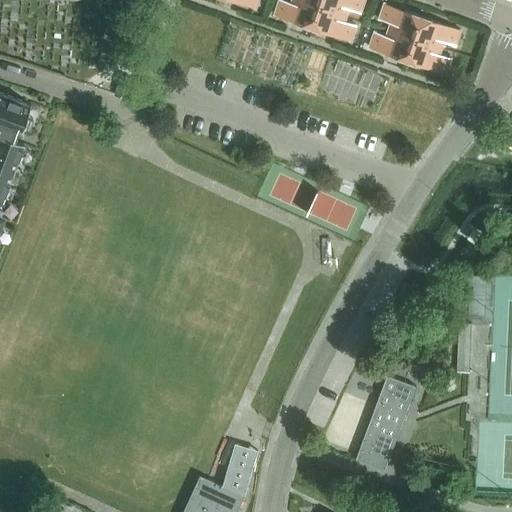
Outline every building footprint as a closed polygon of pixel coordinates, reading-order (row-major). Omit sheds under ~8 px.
[(321,5),(305,0),(293,0),(292,3),(284,0),(280,0),(275,14),(313,27),(321,5)] [(322,0),(321,5),(347,14),(349,8),(361,12),(365,0),(322,0)] [(416,38),(423,16),(385,3),(380,18),(392,22),(389,29),(416,38)] [(345,21),(347,14),(321,5),(313,27),(351,40),(357,25),(345,21)] [(461,29),(423,16),(416,38),(442,47),(444,41),(456,45),(461,29)] [(370,47),(408,60),(416,38),(389,29),(387,35),(375,31),(370,47)] [(416,38),(408,60),(446,73),(452,58),(440,54),(442,47),(416,38)] [(117,92),(123,73),(111,69),(105,89),(117,92)] [(0,218),(1,216),(0,215),(0,202),(23,142),(13,138),(18,126),(21,127),(30,103),(0,91),(0,218)] [(492,236),(475,225),(467,236),(484,248),(492,236)] [(463,354),(474,354),(476,327),(464,327),(463,354)] [(389,371),(357,454),(386,465),(393,446),(417,381),(406,377),(389,371)] [(237,511),(245,496),(201,475),(183,511),(237,511)]
